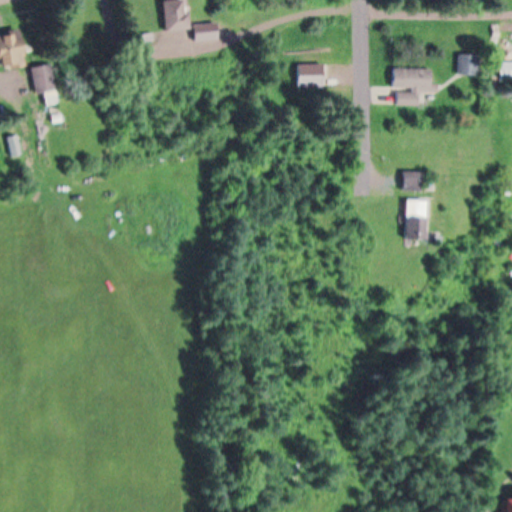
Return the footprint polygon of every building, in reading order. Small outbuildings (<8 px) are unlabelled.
[(187,1),(162,3),(167,43),(191,41),(187,1)] [(193,27),(193,44),(217,44),(217,27),(193,27)] [(0,69),(11,70),(11,60),(21,60),(21,34),(0,34),(0,69)] [(511,84),(511,65),(500,66),(500,84),(511,84)] [(56,94),(51,67),(31,70),(36,98),(56,94)] [(297,90),(324,90),(324,67),(297,67),(297,90)] [(419,108),(419,95),(438,95),(438,87),(431,87),(432,72),(393,72),(393,91),(398,91),(398,108),(419,108)] [(8,141),(12,159),(20,157),(16,139),(8,141)] [(423,175),(404,175),(404,192),(423,192),(423,175)] [(406,203),(407,244),(429,244),(428,202),(406,203)] [(511,511),(499,511),(499,492),(511,492),(511,511)]
